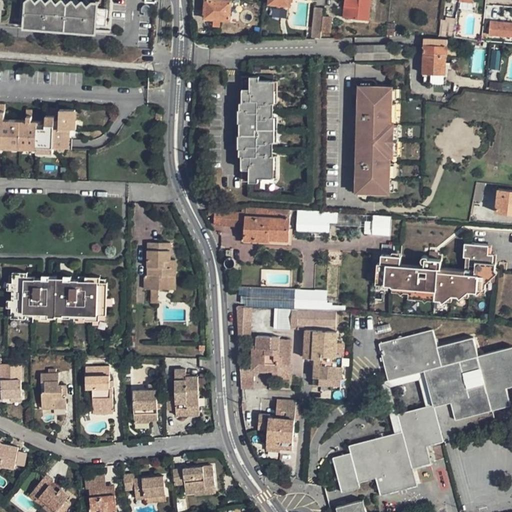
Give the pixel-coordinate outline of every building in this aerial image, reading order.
[(96,27),(106,27),(107,10),(99,9),(94,4),(92,6),(87,1),(84,3),(81,5),(76,0),(75,0),(73,2),(70,5),(66,0),(64,0),(63,1),(60,4),(56,0),(52,0),(52,1),(49,3),(46,0),(41,0),(39,2),(36,0),(30,0),(26,4),(24,22),(96,27)] [(220,20),(228,21),(230,1),(211,0),(204,0),(203,19),(211,19),(220,20)] [(343,0),(343,5),(342,16),(347,17),(367,19),(368,0),(343,0)] [(272,16),(286,18),(288,10),(274,7),(272,16)] [(312,39),(319,38),(319,30),(321,16),(322,9),(316,8),(312,39)] [(329,17),(321,16),(319,30),(328,31),(329,17)] [(439,35),(460,37),(461,23),(441,21),(439,35)] [(511,23),(489,21),(488,35),(511,37),(511,23)] [(24,30),(95,35),(96,27),(24,22),(24,30)] [(444,73),(444,55),(446,55),(446,39),(422,39),(423,55),(422,73),(444,73)] [(456,67),(461,75),(496,80),(500,49),(460,43),(456,67)] [(404,45),(394,45),(394,49),(388,49),(387,45),(355,45),(355,59),(388,58),(404,58),(404,45)] [(241,161),(242,180),(260,181),(260,177),(271,177),(271,168),(274,168),(274,155),(274,148),(274,141),(274,129),(274,116),(274,108),(274,101),(274,89),(271,89),(271,81),(260,80),(260,77),(251,76),(242,77),(242,110),(242,123),(249,123),(249,135),(242,135),(242,148),(241,161)] [(279,89),(279,81),(271,81),(271,89),(274,89),(279,89)] [(355,163),(355,189),(387,191),(388,175),(388,162),(388,154),(391,153),(392,123),(390,123),(390,114),(390,101),(391,86),(359,85),(358,111),(357,118),(359,118),(359,123),(358,151),(358,155),(355,155),(355,163)] [(0,148),(36,150),(36,153),(54,154),(54,149),(68,149),(69,139),(71,139),(71,131),(76,131),(77,123),(75,122),(75,114),(60,113),(59,124),(55,124),(55,113),(46,112),(46,125),(46,128),(32,128),(32,125),(33,114),(25,113),(24,124),(24,127),(4,127),(4,123),(5,108),(0,108),(0,148)] [(279,169),(280,155),(274,155),(274,168),(271,168),(271,177),(279,177),(279,169)] [(498,211),(511,212),(511,188),(500,188),(498,211)] [(290,240),(290,218),(288,218),(287,210),(258,208),(258,206),(246,205),(246,207),(246,212),(216,210),(215,224),(246,226),(245,240),(290,240)] [(301,209),(300,236),(347,239),(371,230),(372,214),(323,210),(301,209)] [(390,215),(372,214),(371,230),(371,233),(389,235),(390,215)] [(463,257),(466,257),(465,268),(443,266),(443,257),(431,256),(429,256),(428,254),(427,254),(425,253),(423,254),(422,255),(421,257),(421,258),(422,260),(423,261),(425,261),(425,265),(400,263),(401,253),(382,252),(381,261),(377,261),(375,284),(393,285),(392,290),(401,290),(408,291),(408,298),(442,300),(451,301),(451,294),(460,295),(468,295),(468,290),(478,291),(485,292),(485,286),(487,270),(494,270),(495,261),(496,253),(490,252),(491,244),(485,244),(464,242),(463,257)] [(157,291),(166,291),(167,277),(174,277),(175,261),(169,261),(170,245),(148,245),(148,267),(151,267),(151,279),(148,279),(144,279),(144,291),(151,291),(157,291)] [(13,279),(28,280),(28,277),(28,275),(13,274),(13,276),(10,276),(10,284),(13,284),(13,279)] [(12,316),(12,319),(27,319),(27,316),(41,317),(42,314),(57,314),(71,314),(71,317),(79,317),(79,315),(86,315),(100,315),(106,315),(108,315),(108,306),(108,298),(108,284),(107,284),(101,284),(80,283),(80,281),(72,281),(72,283),(64,283),(58,283),(43,282),(43,279),(36,279),(36,277),(28,277),(28,280),(13,279),(13,284),(13,291),(13,301),(12,316)] [(167,277),(166,291),(174,291),(174,277),(167,277)] [(248,284),(246,307),(276,309),(289,309),(298,310),(315,310),(317,287),(248,284)] [(289,309),(276,309),(275,330),(289,330),(289,309)] [(331,396),(341,396),(342,392),(342,378),(342,357),(340,357),(341,342),(336,342),(337,331),(334,330),(335,311),(315,310),(298,310),(297,329),(306,329),(305,359),(322,359),(322,366),(315,366),(314,381),(321,381),(321,390),(332,391),(331,396)] [(433,329),(379,343),(389,379),(424,370),(434,405),(426,407),(398,414),(402,431),(395,433),(379,438),(349,446),(359,482),(376,477),(381,494),(417,485),(412,467),(431,463),(426,445),(495,427),(492,410),(511,404),(506,387),(511,385),(511,346),(478,356),(473,337),(438,347),(433,329)] [(275,365),(288,365),(288,342),(278,342),(278,339),(255,339),(254,347),(251,347),(250,371),(275,372),(275,365)] [(0,377),(1,399),(22,398),(21,365),(2,366),(2,360),(0,359),(0,377)] [(92,408),(112,408),(112,390),(110,390),(109,369),(86,369),(86,390),(92,390),(92,408)] [(424,370),(389,379),(390,388),(419,380),(426,407),(434,405),(424,370)] [(174,417),(198,417),(197,380),(184,380),(185,371),(173,371),(174,417)] [(42,393),(42,409),(54,409),(54,405),(66,405),(66,397),(63,397),(63,393),(66,393),(66,387),(59,387),(59,375),(56,375),(49,375),(41,375),(42,384),(45,384),(46,393),(42,393)] [(395,433),(402,431),(398,414),(390,388),(389,379),(381,381),(395,433)] [(147,391),(132,392),(132,416),(132,423),(148,422),(148,421),(156,420),(156,384),(147,385),(147,391)] [(270,416),(259,415),(258,429),(267,430),(267,443),(280,444),(280,449),(292,450),(294,419),(295,401),(280,400),(280,419),(270,419),(270,416)] [(0,440),(0,463),(15,466),(19,446),(3,443),(0,440)] [(188,493),(197,493),(197,490),(208,489),(208,486),(217,485),(214,465),(174,469),(176,485),(187,484),(188,493)] [(145,499),(168,496),(166,476),(135,479),(135,474),(124,475),(126,490),(137,489),(138,500),(145,499)] [(56,511),(57,511),(61,511),(68,505),(64,501),(68,496),(59,489),(55,493),(47,486),(50,482),(52,480),(45,475),(29,495),(43,507),(47,503),(56,511)] [(88,489),(92,488),(107,487),(107,477),(87,479),(88,489)] [(55,493),(59,489),(50,482),(47,486),(55,493)] [(197,490),(197,493),(197,495),(217,493),(217,485),(208,486),(208,489),(197,490)] [(120,511),(117,486),(107,487),(92,488),(94,507),(92,507),(92,511),(120,511)] [(169,501),(168,496),(145,499),(146,504),(169,501)] [(366,511),(363,500),(337,507),(338,511),(366,511)] [(47,503),(43,507),(48,511),(55,511),(56,511),(47,503)]
